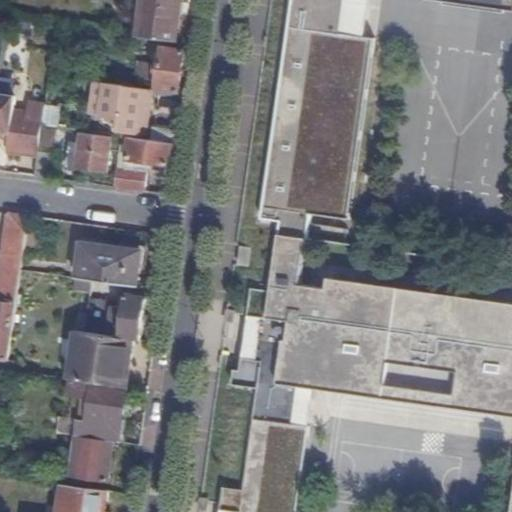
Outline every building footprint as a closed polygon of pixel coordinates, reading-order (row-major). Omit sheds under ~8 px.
[(184,0),(144,0),(139,40),(178,45),(184,0)] [(511,511),(511,305),(331,280),(329,291),(304,287),(313,218),(352,223),(377,40),(341,35),(345,0),(294,0),(264,222),(284,224),(273,294),(254,291),(250,319),(264,320),(258,363),(246,362),(241,388),(261,391),(246,492),(227,490),(224,511),(230,511),(511,511)] [(9,21),(0,19),(0,32),(7,33),(9,21)] [(160,93),(180,96),(186,53),(166,51),(160,93)] [(149,92),(97,83),(93,115),(108,118),(108,121),(110,124),(114,125),(119,126),(119,132),(148,137),(150,122),(144,121),(149,92)] [(144,121),(150,122),(155,92),(149,92),(144,121)] [(44,126),(45,118),(16,114),(19,99),(0,96),(0,135),(10,137),(8,154),(40,159),(40,153),(44,126)] [(64,109),(47,107),(45,118),(44,126),(58,129),(61,129),(64,109)] [(58,129),(44,126),(40,153),(54,155),(58,129)] [(184,147),(186,134),(155,129),(154,143),(173,146),(184,147)] [(112,139),(83,134),(82,146),(73,144),(69,168),(107,174),(112,139)] [(173,146),(154,143),(124,139),(123,146),(131,147),(129,163),(147,165),(170,168),(173,146)] [(131,147),(123,146),(119,170),(146,174),(147,165),(129,163),(131,147)] [(40,153),(40,159),(37,177),(54,179),(58,156),(54,155),(40,153)] [(114,185),(147,191),(149,174),(146,174),(119,170),(114,185)] [(0,372),(9,374),(31,219),(11,216),(0,296),(0,372)] [(141,274),(147,276),(149,256),(149,254),(149,252),(148,251),(147,249),(145,249),(122,245),(121,252),(144,255),(141,274)] [(79,281),(139,289),(141,274),(144,255),(121,252),(85,246),(79,281)] [(77,335),(70,382),(128,391),(131,371),(137,372),(148,302),(129,299),(128,310),(116,309),(111,339),(104,338),(108,316),(92,314),(88,336),(77,335)] [(137,372),(131,371),(128,391),(134,391),(137,372)] [(109,484),(115,443),(80,439),(74,479),(109,484)] [(107,511),(110,493),(64,487),(60,511),(107,511)]
